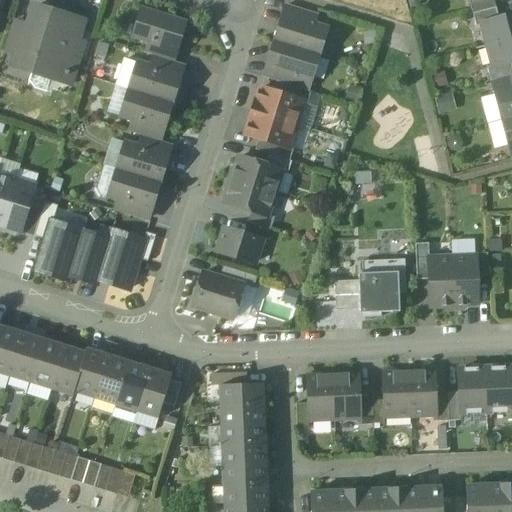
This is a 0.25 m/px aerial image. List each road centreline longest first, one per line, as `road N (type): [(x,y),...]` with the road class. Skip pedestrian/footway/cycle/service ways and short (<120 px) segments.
road 1 (residential): [(282,348),(290,473),(511,462)]
road 2 (residential): [(154,335),(245,45),(242,6)]
road 3 (residential): [(282,348),(511,339)]
road 4 (residential): [(0,285),(154,335)]
road 5 (residential): [(154,335),(219,348),(282,348)]
